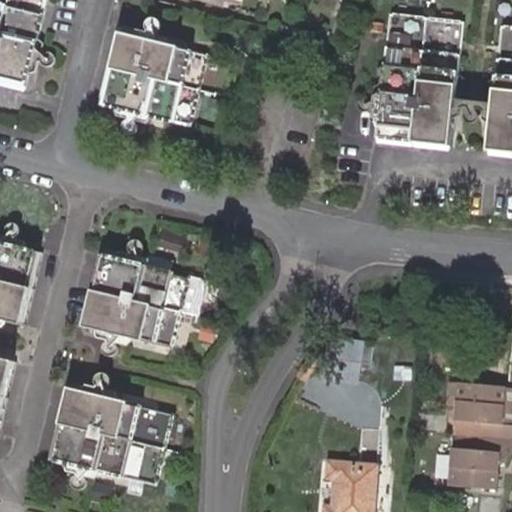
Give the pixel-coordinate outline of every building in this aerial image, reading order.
[(47,0),(0,0),(0,80),(27,87),(47,0)] [(389,15),(376,132),(382,135),(381,141),(449,147),(466,24),(389,15)] [(485,152),(511,154),(511,29),(501,28),(485,152)] [(208,54),(120,32),(103,105),(189,127),(208,54)] [(165,229),(160,244),(183,250),(188,237),(165,229)] [(42,252),(0,241),(0,318),(24,324),(42,252)] [(152,265),(104,253),(86,325),(174,346),(183,310),(200,315),(208,279),(171,270),(174,256),(155,251),(152,265)] [(363,341),(341,339),(337,381),(359,383),(363,341)] [(0,355),(0,422),(16,359),(0,355)] [(446,382),(443,413),(416,410),(415,427),(452,434),(456,383),(446,382)] [(452,434),(475,435),(511,438),(511,406),(503,405),(504,388),(456,383),(452,434)] [(176,411),(71,386),(53,460),(157,485),(176,411)] [(511,389),(504,388),(503,405),(511,406),(511,389)] [(511,438),(475,435),(474,451),(451,449),(448,486),(496,491),(500,452),(511,452),(511,438)] [(432,481),(440,482),(443,449),(434,449),(432,481)] [(374,511),(378,466),(330,463),(329,478),(336,478),(333,507),(327,506),(327,511),(374,511)]
